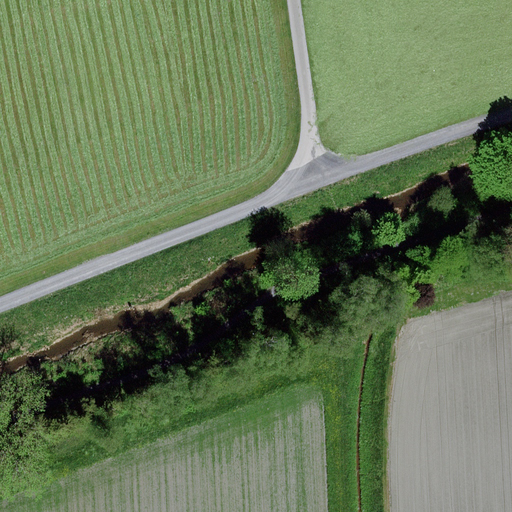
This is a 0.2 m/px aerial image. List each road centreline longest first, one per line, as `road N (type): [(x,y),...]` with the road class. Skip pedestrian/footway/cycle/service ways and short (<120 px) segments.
road 1 (residential): [(511,115),(313,171),(0,300)]
road 2 (track): [(291,0),(313,171)]
